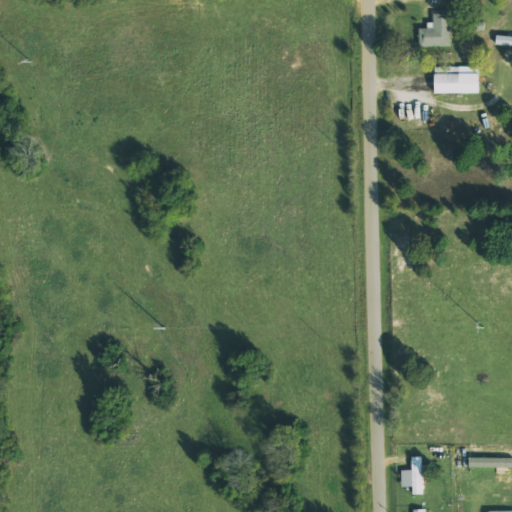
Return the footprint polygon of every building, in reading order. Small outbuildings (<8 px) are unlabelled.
[(419,46),(451,45),(449,14),(433,15),(433,25),(419,26),(419,46)] [(495,46),(511,46),(511,36),(496,36),(495,46)] [(434,93),(478,93),(478,66),(434,66),(434,93)] [(423,494),(421,456),(411,457),(412,470),(401,470),(402,487),(412,487),(413,494),(423,494)] [(511,457),(469,457),(469,467),(511,468),(511,457)]
